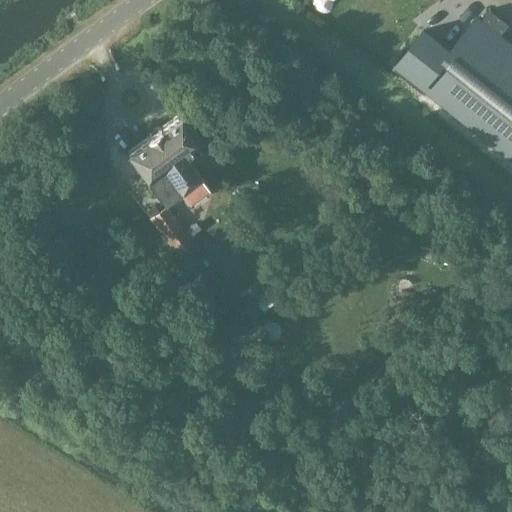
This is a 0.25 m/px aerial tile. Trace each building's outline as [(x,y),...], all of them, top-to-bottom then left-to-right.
[(447,50),(421,30),(395,62),(511,154),(511,48),(474,18),(447,50)] [(201,174),(188,157),(203,146),(198,140),(201,138),(181,111),(126,151),(146,178),(147,177),(164,201),(179,190),(181,189),(187,198),(206,185),(199,175),(201,174)] [(127,159),(120,165),(130,179),(138,172),(127,159)] [(164,203),(147,218),(178,256),(197,241),(164,203)] [(217,344),(217,350),(219,356),(224,360),(230,362),(236,361),(242,358),(245,352),(245,346),(243,340),(238,335),(232,333),(226,334),(220,338),(217,344)]
